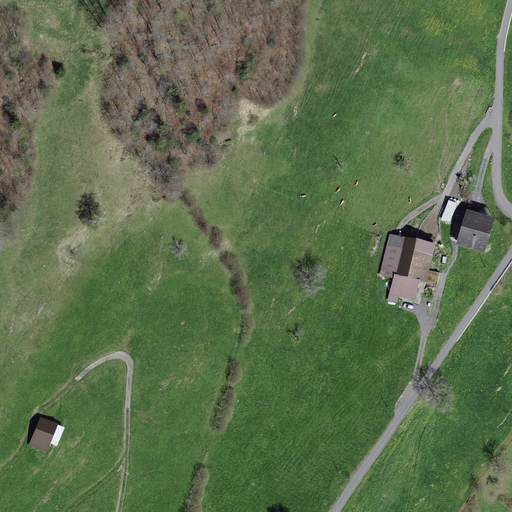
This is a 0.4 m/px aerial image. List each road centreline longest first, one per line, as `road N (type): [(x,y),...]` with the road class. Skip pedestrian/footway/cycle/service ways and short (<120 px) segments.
road 1 (unclassified): [(511,252),(336,511)]
road 2 (track): [(119,511),(129,365),(104,360),(67,390),(61,409)]
